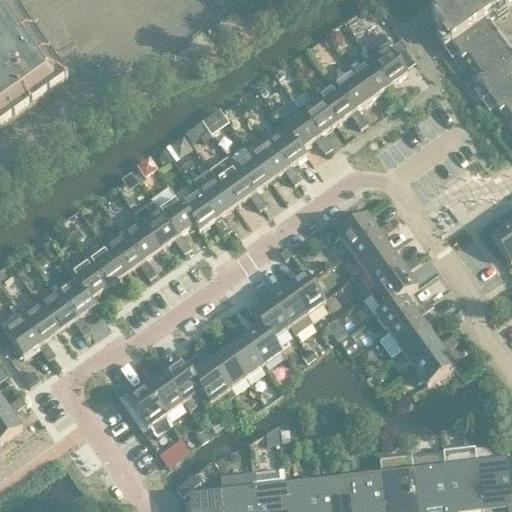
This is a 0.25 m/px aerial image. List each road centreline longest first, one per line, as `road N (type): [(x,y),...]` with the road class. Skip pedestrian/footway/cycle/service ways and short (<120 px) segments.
road 1 (residential): [(89,428),(60,384),(95,359),(147,342),(255,264),(269,235),(352,179),(390,184)]
road 2 (residential): [(390,184),(475,302),(475,330),(511,380)]
